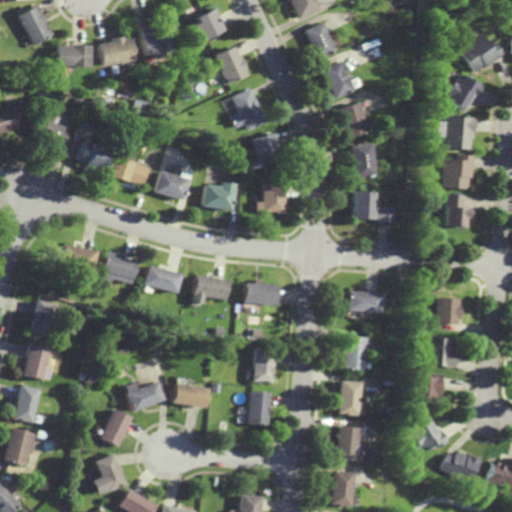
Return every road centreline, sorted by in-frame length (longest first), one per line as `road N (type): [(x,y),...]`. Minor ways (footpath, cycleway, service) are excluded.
road 1 (residential): [(0,295),(24,223),(59,205),(237,248),(511,268)]
road 2 (residential): [(246,0),(309,128),(317,184),(294,511)]
road 3 (residential): [(511,140),(487,382),(494,410),(511,419)]
road 4 (residential): [(299,461),(168,452)]
